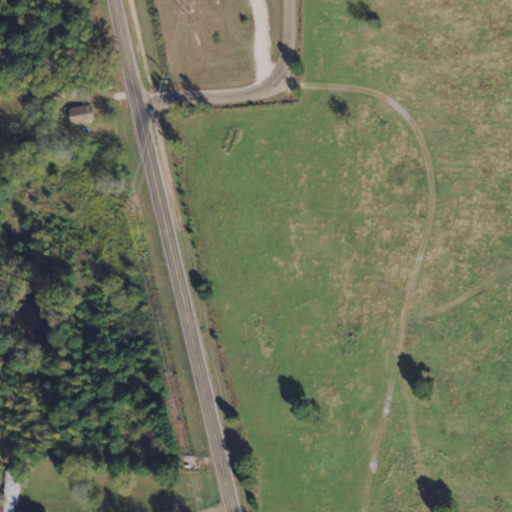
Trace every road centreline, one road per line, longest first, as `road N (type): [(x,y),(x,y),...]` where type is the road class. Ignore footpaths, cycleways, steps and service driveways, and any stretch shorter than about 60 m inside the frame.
road 1 (tertiary): [(236,511),(118,0)]
road 2 (residential): [(141,97),(245,91),(280,77),(298,35),(298,0)]
